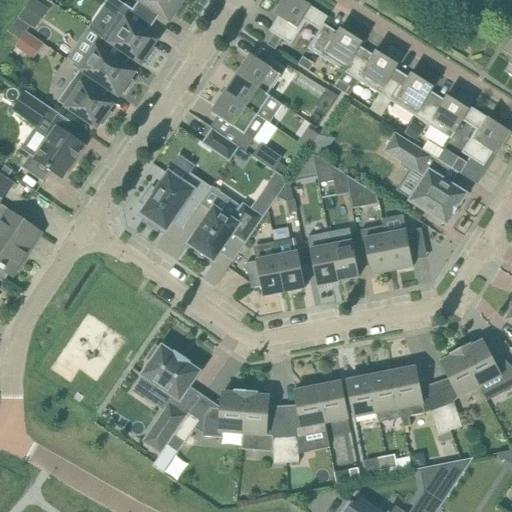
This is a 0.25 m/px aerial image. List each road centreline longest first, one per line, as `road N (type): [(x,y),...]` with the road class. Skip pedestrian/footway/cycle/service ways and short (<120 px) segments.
road 1 (residential): [(86,228),(256,341),(446,302),(485,242)]
road 2 (residential): [(86,228),(237,0)]
road 3 (residential): [(5,432),(16,339),(86,228)]
road 4 (residential): [(341,0),(511,108)]
road 5 (residential): [(5,432),(127,511)]
